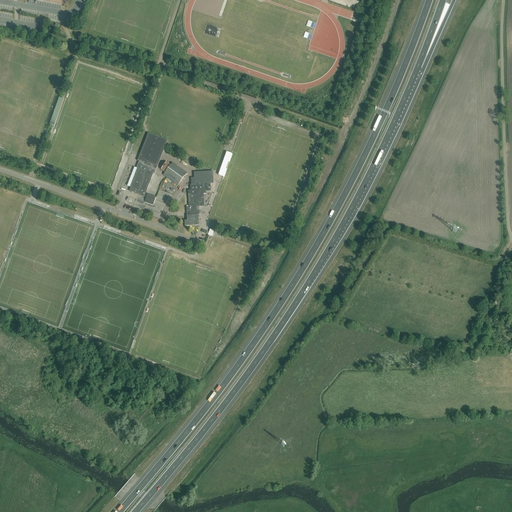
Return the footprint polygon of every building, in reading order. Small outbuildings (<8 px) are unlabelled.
[(353,13),(350,20),(357,22),(359,15),(353,13)] [(49,125),(53,126),(63,100),(59,98),(49,125)] [(141,159),(140,161),(139,160),(136,168),(137,168),(130,187),(131,188),(130,191),(144,197),(153,174),(154,174),(156,169),(167,141),(148,133),(139,158),(141,159)] [(232,153),(232,152),(229,151),(229,153),(227,152),(218,176),(223,178),(223,177),(224,177),(226,173),(225,173),(230,158),(231,158),(232,154),(232,153)] [(161,170),(165,173),(163,175),(178,186),(187,173),(172,163),(171,165),(167,162),(161,170)] [(187,211),(187,216),(187,221),(185,221),(185,226),(199,225),(199,223),(199,215),(200,215),(200,211),(197,211),(197,207),(199,207),(199,203),(202,202),(201,198),(204,198),(204,194),(206,194),(206,189),(211,189),(211,182),(214,182),(213,171),(198,172),(194,172),(194,178),(191,178),(191,183),(192,185),(190,185),(191,190),(188,190),(188,195),(191,195),(191,203),(189,203),(189,207),(187,207),(187,211)] [(149,189),(156,191),(159,183),(152,181),(149,189)] [(147,194),(145,202),(153,205),(156,197),(147,194)]
